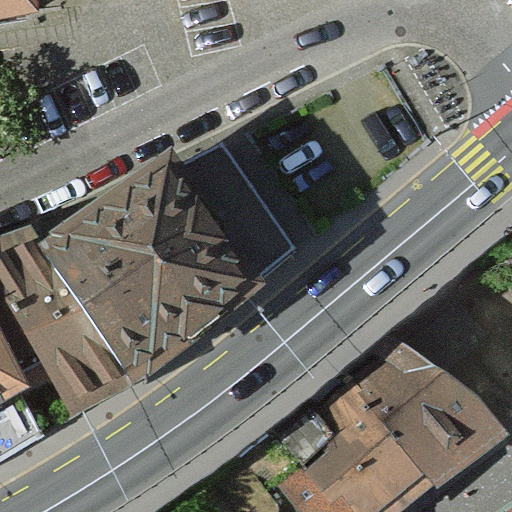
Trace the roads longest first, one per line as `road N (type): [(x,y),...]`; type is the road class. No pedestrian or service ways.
road 1 (secondary): [(47,511),(233,386),(511,150)]
road 2 (residential): [(0,187),(397,0)]
